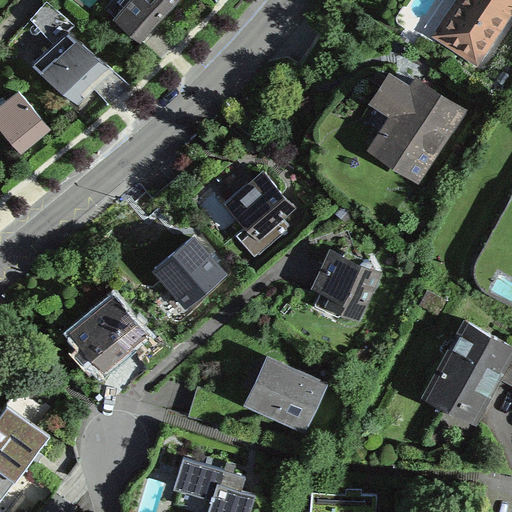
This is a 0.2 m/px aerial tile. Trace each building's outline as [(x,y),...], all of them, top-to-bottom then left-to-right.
[(150,26),(173,0),(130,0),(116,16),(140,38),(150,26)] [(511,4),(506,0),(461,0),(450,16),(452,18),(445,29),(442,33),(438,30),(437,31),(476,57),(511,4)] [(85,95),(114,69),(68,29),(33,62),(78,101),(85,95)] [(373,145),(417,174),(461,107),(417,78),(411,87),(391,73),(374,98),(385,105),(395,112),(373,145)] [(26,144),(49,125),(19,89),(0,104),(0,123),(21,149),(26,144)] [(255,255),(258,251),(259,252),(287,228),(280,220),(285,215),(282,213),(292,204),(265,172),(247,188),(229,203),(252,229),(241,239),(255,255)] [(360,262),(334,250),(324,270),(317,285),(335,294),(331,303),(356,315),(378,271),(374,269),(375,267),(375,265),(374,263),(373,261),(371,260),(369,259),(367,258),(365,259),(363,259),(361,261),(360,262)] [(423,302),(437,310),(443,299),(429,291),(423,302)] [(95,356),(103,366),(114,357),(129,344),(149,368),(172,348),(156,329),(148,335),(116,297),(94,316),(97,320),(78,336),(84,342),(76,349),(87,362),(95,356)] [(511,344),(465,318),(427,388),(448,400),(450,396),(479,412),(491,392),(486,389),(490,381),(495,372),(511,381),(511,344)] [(278,408),(276,413),(295,422),(298,414),(307,419),(321,389),(313,384),(316,377),(297,368),(295,372),(268,359),(251,396),(270,405),(278,408)] [(0,404),(0,499),(50,434),(22,412),(7,401),(2,407),(0,404)] [(174,485),(212,497),(207,511),(243,511),(249,491),(240,488),(244,474),(230,469),(232,462),(207,455),(205,462),(184,455),(177,476),(174,485)] [(375,511),(377,493),(321,489),(312,488),(309,511),(375,511)]
